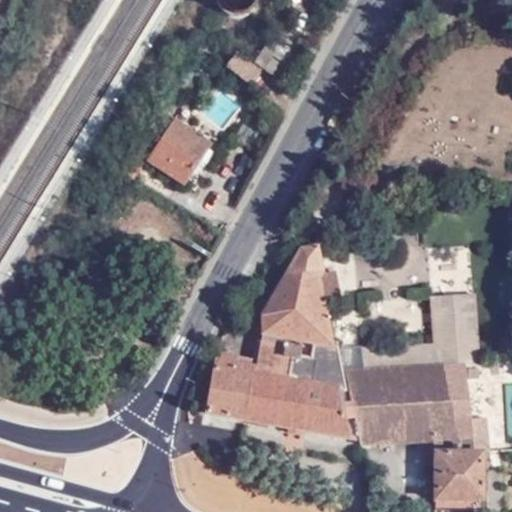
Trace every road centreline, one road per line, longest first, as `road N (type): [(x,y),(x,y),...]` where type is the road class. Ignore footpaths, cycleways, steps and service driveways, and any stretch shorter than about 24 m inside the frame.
road 1 (secondary): [(180,357),(373,0)]
road 2 (secondary): [(180,357),(130,419),(107,430),(61,432),(0,416)]
road 3 (secondary): [(138,502),(180,357)]
road 4 (secondary): [(138,502),(0,469)]
